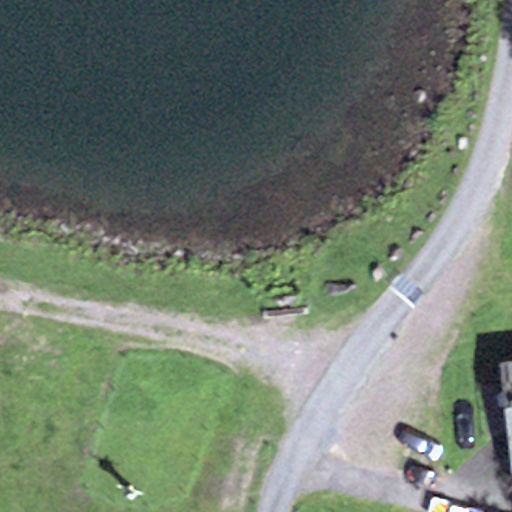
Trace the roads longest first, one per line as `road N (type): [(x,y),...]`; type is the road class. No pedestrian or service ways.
road 1 (unclassified): [(511,100),(464,216),(305,439),(274,511)]
road 2 (track): [(358,365),(0,288)]
